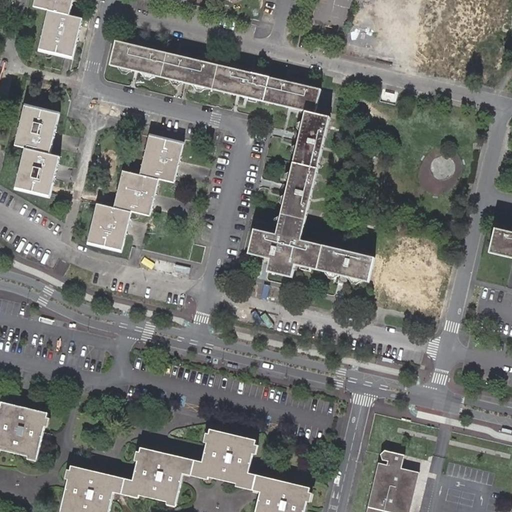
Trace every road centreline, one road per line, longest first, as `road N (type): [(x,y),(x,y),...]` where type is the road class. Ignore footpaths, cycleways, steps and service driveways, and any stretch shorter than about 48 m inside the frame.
road 1 (residential): [(197,342),(243,132),(97,89),(108,11)]
road 2 (residential): [(506,104),(108,11)]
road 3 (residential): [(484,196),(434,399)]
road 4 (residential): [(0,278),(97,317),(197,342)]
road 5 (residential): [(197,342),(366,383)]
road 6 (residential): [(336,511),(366,383)]
